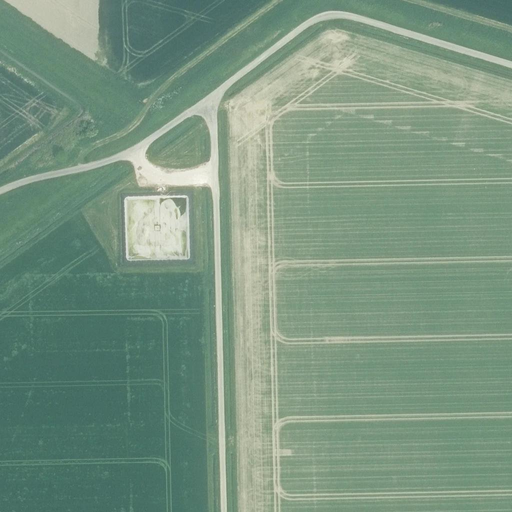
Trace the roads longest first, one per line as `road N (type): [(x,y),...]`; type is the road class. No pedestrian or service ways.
road 1 (unclassified): [(211,97),(221,511)]
road 2 (unclassified): [(511,64),(331,15),(308,23),(211,97)]
road 3 (unclassified): [(0,191),(132,152),(211,97)]
road 4 (track): [(281,0),(168,84),(124,133)]
road 5 (track): [(0,43),(124,133)]
